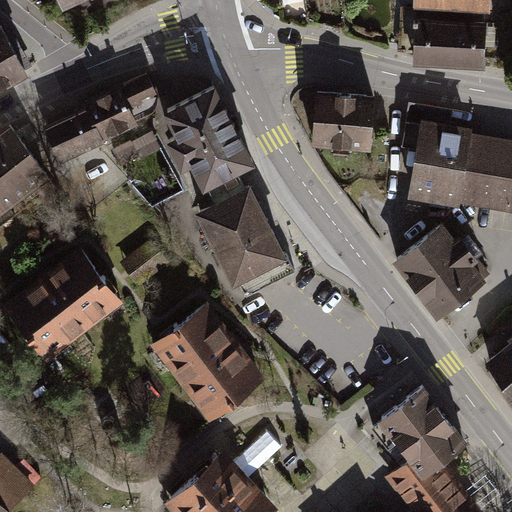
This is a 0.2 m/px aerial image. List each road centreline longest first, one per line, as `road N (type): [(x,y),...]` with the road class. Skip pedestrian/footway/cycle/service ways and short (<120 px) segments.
road 1 (secondary): [(511,457),(274,141),(224,36)]
road 2 (secondary): [(224,36),(251,48),(511,96)]
road 3 (tertiary): [(73,75),(186,32),(224,36)]
